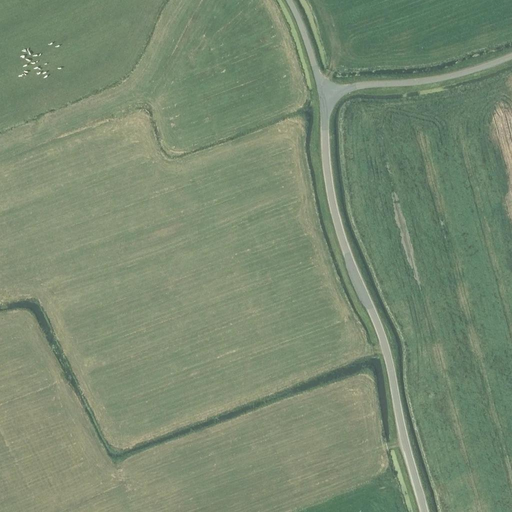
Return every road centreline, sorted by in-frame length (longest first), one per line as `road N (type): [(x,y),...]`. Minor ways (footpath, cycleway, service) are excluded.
road 1 (unclassified): [(425,511),(383,340),(332,207),(321,90)]
road 2 (unclassified): [(321,90),(429,80),(511,56)]
